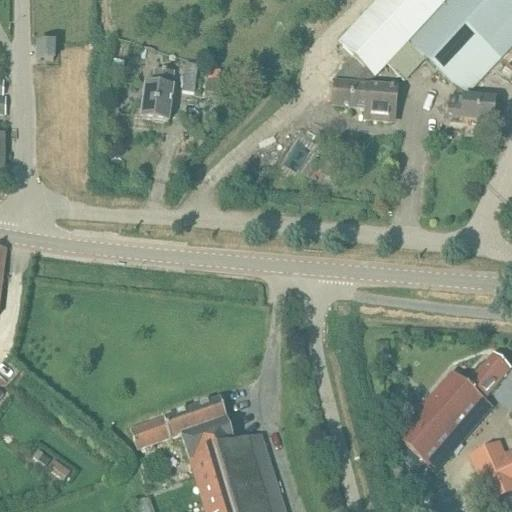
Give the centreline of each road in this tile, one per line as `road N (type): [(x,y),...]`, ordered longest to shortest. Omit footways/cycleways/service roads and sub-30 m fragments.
road 1 (residential): [(18,214),(221,223),(511,255)]
road 2 (secondary): [(315,269),(17,238)]
road 3 (tertiary): [(315,269),(314,345),(355,511)]
road 4 (unclassified): [(18,214),(21,0)]
road 5 (secondary): [(315,269),(511,285)]
